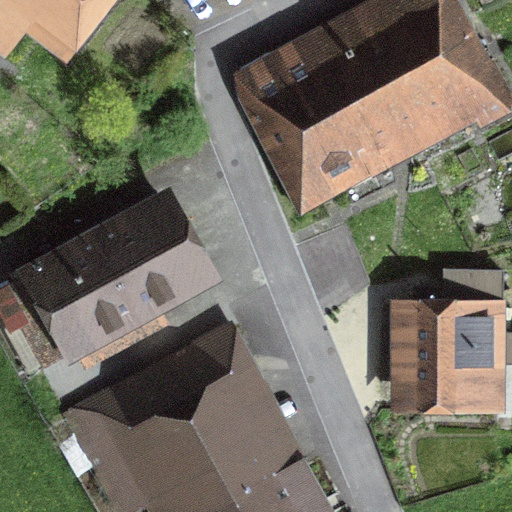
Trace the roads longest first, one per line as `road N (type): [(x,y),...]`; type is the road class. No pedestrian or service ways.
road 1 (residential): [(381,511),(217,97)]
road 2 (track): [(301,0),(223,36),(217,97)]
